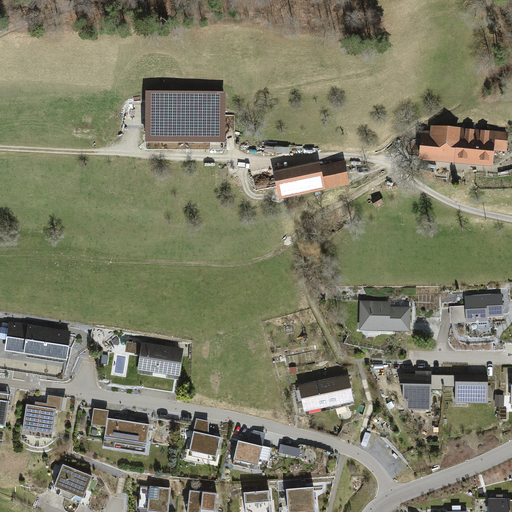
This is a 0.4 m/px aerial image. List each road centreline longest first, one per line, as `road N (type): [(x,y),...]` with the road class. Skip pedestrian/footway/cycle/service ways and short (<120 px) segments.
road 1 (residential): [(394,498),(368,460),(344,448),(212,413),(77,390)]
road 2 (track): [(0,150),(283,160)]
road 3 (tertiary): [(394,498),(511,448)]
